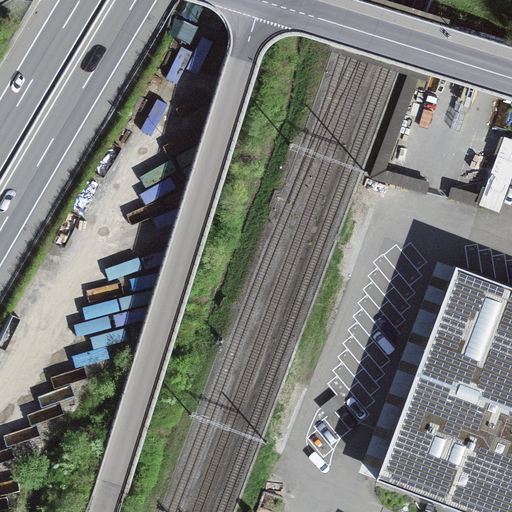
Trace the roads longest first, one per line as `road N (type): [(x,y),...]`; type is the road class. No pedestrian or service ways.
road 1 (motorway): [(0,230),(135,0)]
road 2 (unclassified): [(260,0),(511,78)]
road 3 (motorway): [(79,0),(0,135)]
